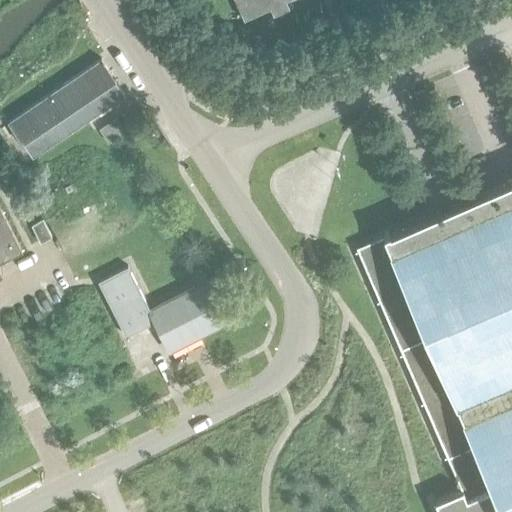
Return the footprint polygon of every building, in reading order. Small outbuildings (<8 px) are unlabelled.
[(286,0),(235,0),(244,18),(270,6),(273,14),(289,6),(286,0)] [(115,79),(101,57),(7,120),(22,142),(23,141),(33,155),(124,94),(114,79),(115,79)] [(90,173),(52,192),(67,222),(105,204),(90,173)] [(511,511),(511,177),(441,209),(389,231),(389,229),(383,232),(384,234),(356,246),(471,511),(511,511)] [(0,265),(0,261),(22,250),(0,206),(0,270),(2,269),(0,265)] [(42,219),(32,224),(40,241),(51,236),(42,219)] [(124,251),(91,271),(123,325),(148,310),(169,352),(226,327),(192,265),(148,291),(124,251)]
